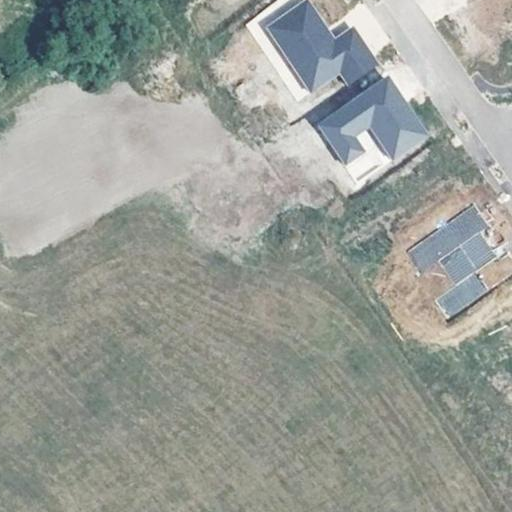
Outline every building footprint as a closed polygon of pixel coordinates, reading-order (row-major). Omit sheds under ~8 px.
[(511,0),(490,0),(464,18),(475,34),(485,27),(492,36),(496,33),(503,43),(511,36),(511,0)] [(345,85),(374,65),(348,28),(330,41),(326,44),(319,35),(323,32),(302,1),(263,29),(307,92),(336,72),(345,85)] [(323,32),(319,35),(326,44),(330,41),(323,32)] [(383,78),(314,125),(341,164),(359,151),(349,136),(360,128),(384,163),(423,136),(398,99),(393,103),(388,96),(393,93),(383,78)] [(393,93),(388,96),(393,103),(398,99),(393,93)] [(446,319),(511,272),(511,261),(506,253),(497,260),(488,246),(478,233),(487,226),(472,205),(406,252),(420,273),(436,262),(453,286),(433,300),(446,319)] [(497,240),(488,246),(497,260),(506,253),(497,240)]
